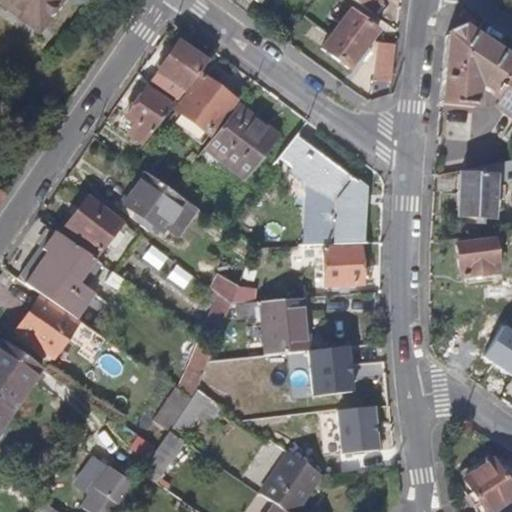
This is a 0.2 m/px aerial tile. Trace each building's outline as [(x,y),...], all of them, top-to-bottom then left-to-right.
[(8,10),(41,34),(57,13),(52,9),(58,0),(0,0),(0,9),(5,13),(8,10)] [(378,0),(344,0),(371,18),(380,4),(377,2),(378,0)] [(343,68),(370,31),(338,7),(311,44),(343,68)] [(511,68),(464,37),(444,41),(442,52),(439,105),(468,107),(471,86),(498,104),(504,95),(511,100),(511,68)] [(173,41),(141,86),(167,105),(199,60),(173,41)] [(375,84),(392,85),(394,52),(376,51),(375,84)] [(169,111),(200,134),(224,98),(194,77),(169,111)] [(122,137),(137,147),(163,111),(137,92),(119,119),(129,126),(122,137)] [(238,121),(222,109),(194,147),(236,177),(268,134),(242,116),(238,121)] [(360,190),(282,135),(267,156),(313,189),(312,250),(360,250),(360,190)] [(511,188),(511,164),(477,173),(477,181),(466,181),(465,220),(500,220),(501,188),(511,188)] [(155,233),(177,202),(163,191),(138,174),(116,206),(155,233)] [(55,226),(59,229),(90,250),(113,217),(78,192),(58,222),(55,226)] [(55,226),(58,222),(45,213),(36,225),(49,233),(53,236),(59,229),(55,226)] [(39,254),(18,285),(71,321),(88,296),(75,285),(91,262),(53,236),(49,233),(35,251),(39,254)] [(505,282),(499,246),(458,253),(461,276),(470,275),(472,287),(505,282)] [(227,248),(219,269),(238,276),(246,256),(227,248)] [(364,290),(364,255),(323,255),(323,291),(364,290)] [(219,269),(213,286),(218,290),(230,298),(238,276),(219,269)] [(218,290),(208,314),(221,319),(230,298),(218,290)] [(257,302),(263,358),(305,352),(301,299),(257,302)] [(49,356),(71,325),(34,300),(13,331),(49,356)] [(208,314),(199,337),(212,346),(221,319),(208,314)] [(0,411),(4,414),(35,370),(0,344),(0,411)] [(314,398),(352,393),(347,347),(308,352),(314,398)] [(177,441),(206,401),(194,392),(187,402),(165,433),(177,441)] [(337,415),(340,458),(380,455),(378,437),(374,437),(374,428),(378,428),(376,412),(337,415)] [(148,485),(179,442),(177,441),(165,433),(153,451),(135,476),(148,485)] [(480,451),(477,453),(484,457),(487,455),(511,487),(511,488),(511,456),(490,442),(480,451)] [(481,509),(511,487),(487,455),(484,457),(477,453),(456,467),(461,473),(457,477),(481,509)] [(282,458),(255,496),(269,506),(277,511),(299,511),(302,508),(297,504),(314,481),(282,458)] [(135,504),(148,485),(135,476),(122,495),(135,504)] [(80,506),(87,511),(103,511),(113,500),(95,488),(80,506)]
